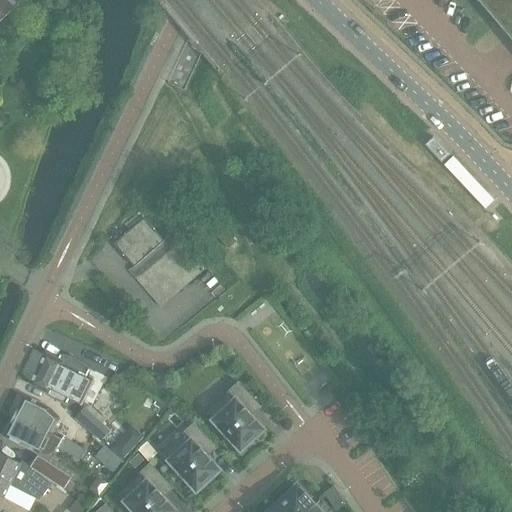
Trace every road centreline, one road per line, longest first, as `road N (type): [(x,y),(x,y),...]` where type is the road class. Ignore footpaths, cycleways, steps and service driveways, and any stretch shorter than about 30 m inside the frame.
road 1 (residential): [(316,0),(511,193)]
road 2 (residential): [(224,511),(293,448),(316,441),(333,451),(376,511)]
road 3 (residential): [(0,389),(47,288),(0,262)]
